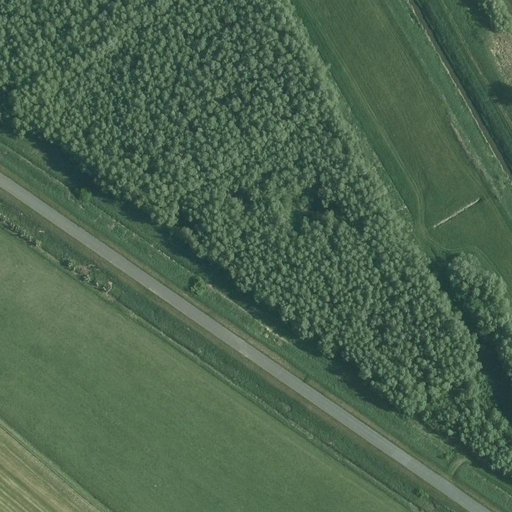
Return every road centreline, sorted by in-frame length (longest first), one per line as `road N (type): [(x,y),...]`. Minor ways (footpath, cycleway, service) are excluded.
road 1 (residential): [(478,511),(0,181)]
road 2 (track): [(472,448),(0,126)]
road 3 (track): [(323,0),(397,129),(426,267),(469,340),(489,396),(472,448),(441,486)]
